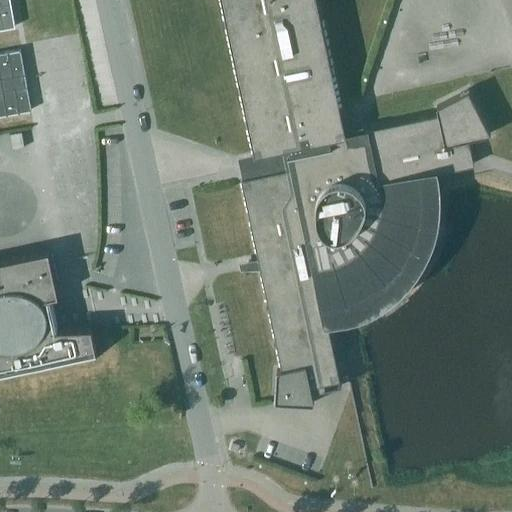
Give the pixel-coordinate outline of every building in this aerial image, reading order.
[(10,0),(0,0),(0,28),(15,25),(10,0)] [(221,0),(254,152),(256,152),(261,174),(241,178),(258,258),(248,260),(250,268),(260,267),(281,368),(276,369),(274,400),(313,402),(310,385),(318,384),(319,390),(341,385),(324,307),(341,303),(358,298),(373,289),(387,278),(398,267),(408,253),(415,239),(420,223),(423,207),(423,191),(421,175),(473,164),(468,138),(490,133),(468,89),(436,105),(438,113),(363,129),(361,118),(341,111),(316,0),(221,0)] [(0,57),(0,120),(32,114),(19,53),(0,57)] [(9,133),(12,149),(24,147),(21,131),(9,133)] [(0,376),(97,356),(91,326),(57,327),(50,295),(57,293),(48,249),(0,259),(0,376)]
